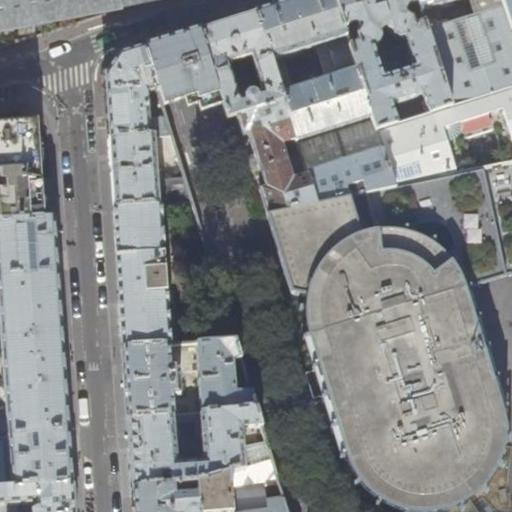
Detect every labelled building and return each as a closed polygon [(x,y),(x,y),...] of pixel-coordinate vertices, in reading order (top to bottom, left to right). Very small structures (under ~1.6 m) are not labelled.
[(0,0),(0,26),(79,12),(141,0),(0,0)] [(296,0),(255,13),(270,61),(326,43),(336,76),(281,94),(283,102),(316,205),(394,189),(333,0),(296,0)] [(333,0),(394,189),(511,164),(511,163),(511,86),(451,107),(424,23),(420,12),(416,0),(333,0)] [(416,0),(420,12),(456,0),(468,0),(475,18),(449,26),(447,21),(439,23),(433,20),(424,23),(451,107),(511,86),(511,32),(501,0),(416,0)] [(511,0),(501,0),(511,32),(511,0)] [(273,70),(270,61),(255,13),(227,22),(199,31),(223,106),(227,119),(236,116),(283,102),(281,94),(278,86),(273,70)] [(223,106),(199,31),(193,33),(191,34),(186,53),(201,104),(204,111),(206,111),(213,109),(223,106)] [(201,104),(186,53),(191,34),(183,36),(164,42),(149,47),(143,49),(156,91),(161,107),(167,105),(182,100),(187,99),(190,107),(201,104)] [(156,91),(143,49),(118,57),(104,78),(104,88),(106,108),(108,141),(156,137),(170,136),(164,117),(149,118),(148,103),(152,103),(152,99),(148,99),(148,98),(146,94),(156,91)] [(280,68),(273,70),(278,86),(286,84),(289,78),(287,69),(280,68)] [(316,205),(283,102),(236,116),(243,137),(249,136),(255,154),(255,157),(257,166),(259,169),(260,169),(265,189),(259,191),(267,216),(316,205)] [(0,226),(54,221),(52,199),(51,183),(39,184),(38,151),(36,123),(0,125),(0,226)] [(156,137),(108,141),(110,173),(113,211),(160,207),(156,137)] [(499,405),(464,289),(511,274),(511,167),(511,164),(394,189),(316,205),(267,216),(280,258),(291,294),(306,297),(304,310),(305,328),(308,339),(307,338),(304,338),(320,391),(341,460),(345,459),(349,469),(355,479),(358,483),(366,492),(374,499),(388,507),(393,509),(400,511),(450,511),(456,510),(473,500),(482,492),(489,484),(496,473),(500,464),(504,445),(505,432),(504,420),(499,405)] [(167,207),(191,205),(183,179),(166,180),(167,207)] [(167,207),(162,207),(170,347),(196,345),(233,343),(191,205),(167,207)] [(56,258),(54,221),(0,226),(0,314),(8,439),(0,439),(0,490),(72,486),(71,459),(63,355),(56,258)] [(233,343),(196,345),(200,416),(254,413),(249,396),(234,396),(233,362),(239,362),(233,343)] [(181,392),(180,369),(169,369),(168,347),(123,350),(125,389),(128,420),(173,418),(171,393),(181,392)] [(241,431),(259,430),(254,413),(200,416),(173,418),(128,420),(130,455),(132,489),(188,486),(197,486),(229,476),(270,463),(264,445),(242,449),(241,431)] [(284,511),(270,463),(229,476),(229,486),(265,484),(265,487),(267,487),(269,504),(267,504),(268,511),(284,511)] [(229,476),(197,486),(197,495),(194,497),(188,498),(188,486),(132,489),(134,511),(230,511),(229,486),(229,476)] [(74,511),(74,510),(72,486),(0,490),(0,507),(10,507),(10,511),(16,511),(16,507),(32,506),(32,511),(74,511)]
